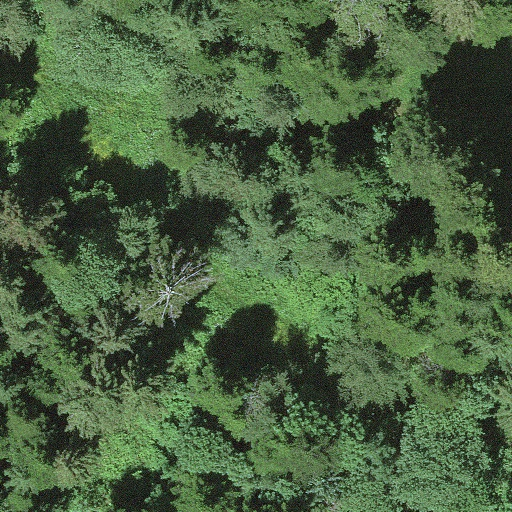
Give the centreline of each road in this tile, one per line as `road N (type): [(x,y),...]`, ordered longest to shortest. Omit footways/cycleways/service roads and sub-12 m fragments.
road 1 (track): [(0,27),(33,78),(177,236),(298,346),(511,447)]
road 2 (track): [(11,45),(186,101),(329,117),(480,93)]
